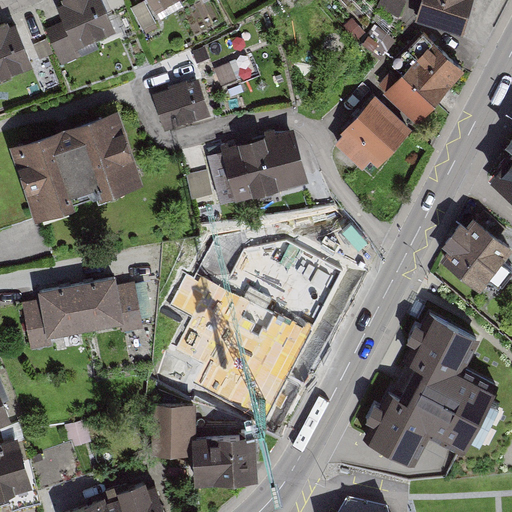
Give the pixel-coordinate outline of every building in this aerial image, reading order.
[(62,17),(45,23),(59,61),(98,47),(95,37),(115,30),(104,0),(67,0),(57,4),(62,17)] [(420,0),(416,18),(463,31),(471,0),(420,0)] [(15,22),(0,27),(0,75),(31,63),(15,22)] [(376,94),(334,139),(370,171),(463,69),(431,40),(379,97),(376,94)] [(154,91),(166,126),(210,110),(198,75),(154,91)] [(117,110),(9,144),(31,213),(66,202),(61,187),(93,177),(98,193),(139,180),(117,110)] [(295,124),(241,139),(256,191),(309,176),(295,124)] [(511,126),(502,138),(511,145),(511,148),(489,178),(511,196),(511,126)] [(207,149),(221,200),(256,191),(241,139),(207,149)] [(443,255),(481,284),(511,243),(511,239),(476,212),(469,221),(461,215),(442,240),(450,245),(443,255)] [(40,300),(23,302),(30,343),(50,340),(48,331),(121,320),(123,331),(142,328),(141,323),(151,322),(145,278),(117,282),(116,276),(38,288),(40,300)] [(393,390),(371,433),(411,454),(427,425),(463,444),(469,432),(479,438),(500,398),(490,392),(495,382),(459,363),(476,330),(435,309),(412,353),(428,362),(409,398),(393,390)] [(0,391),(0,422),(11,419),(0,391)] [(195,404),(150,404),(151,452),(192,451),(192,479),(259,478),(258,428),(241,428),(241,434),(195,434),(195,404)] [(17,440),(0,444),(0,494),(30,487),(17,440)] [(92,502),(62,511),(163,511),(154,484),(150,486),(148,481),(115,492),(118,500),(94,508),(92,502)] [(347,496),(338,511),(391,511),(389,505),(347,496)]
